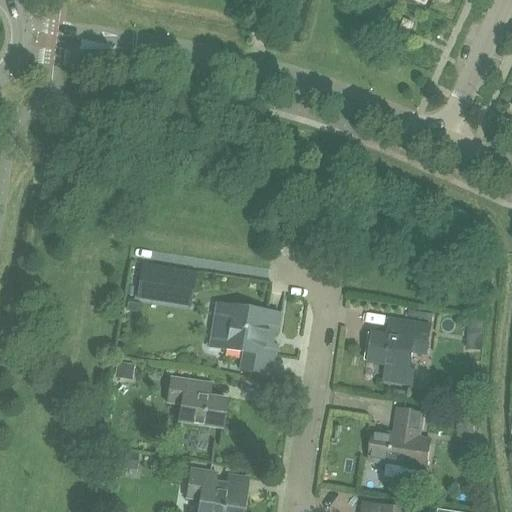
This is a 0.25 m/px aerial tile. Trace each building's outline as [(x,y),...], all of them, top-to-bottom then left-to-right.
[(191,273),(140,264),(134,297),(162,302),(163,295),(186,299),(191,273)] [(263,374),(264,366),(272,368),(276,345),(266,344),(268,332),(276,334),(279,313),(231,306),(228,325),(212,322),(209,347),(241,352),(239,370),(263,374)] [(372,333),(367,362),(384,365),(382,381),(411,386),(414,369),(409,368),(412,353),(426,355),(430,326),(405,322),(389,319),(386,335),(372,333)] [(221,428),(225,399),(193,394),(195,381),(170,377),(166,403),(179,405),(177,421),(221,428)] [(425,471),(430,440),(418,438),(422,413),(397,409),(393,434),(373,431),(368,462),(425,471)] [(240,511),(244,495),(223,491),(224,485),(212,483),(214,473),(190,469),(185,498),(198,500),(196,511),(240,511)]
